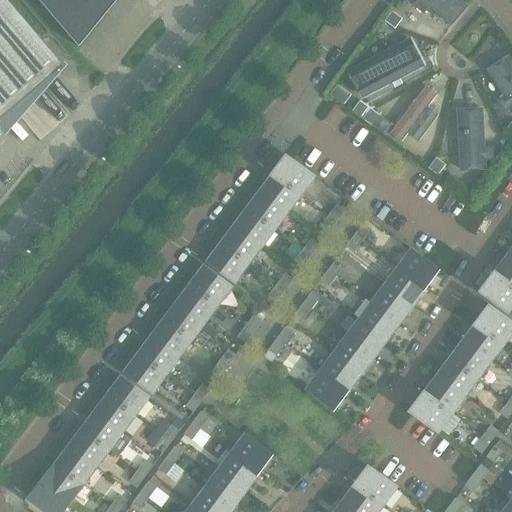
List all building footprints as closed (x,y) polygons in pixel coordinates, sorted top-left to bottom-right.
[(0,117),(60,66),(3,0),(0,0),(0,140),(3,137),(0,133),(0,117)] [(36,0),(76,47),(100,18),(114,0),(36,0)] [(460,0),(419,0),(414,6),(425,15),(429,10),(450,26),(467,5),(460,0)] [(395,29),(402,20),(392,12),(385,22),(395,29)] [(411,40),(349,73),(363,100),(426,67),(411,40)] [(511,61),(507,54),(485,67),(500,92),(493,97),(503,112),(510,108),(511,111),(511,61)] [(337,85),(330,95),(344,105),(351,95),(337,85)] [(423,85),(390,136),(401,143),(407,134),(419,142),(438,114),(429,108),(438,94),(423,85)] [(362,119),(370,109),(360,102),(352,112),(362,119)] [(372,126),(380,116),(371,110),(370,109),(362,119),(372,126)] [(484,110),(457,110),(457,175),(484,175),(484,160),(491,160),(491,147),(484,147),(484,110)] [(380,116),(372,126),(388,138),(396,127),(391,124),(380,116)] [(315,177),(292,160),(287,156),(273,175),(301,196),(315,177)] [(438,176),(445,166),(436,159),(428,169),(438,176)] [(301,196),(273,175),(260,192),(288,213),(301,196)] [(288,213),(260,192),(247,209),(275,230),(288,213)] [(337,222),(345,211),(337,205),(329,216),(337,222)] [(275,230),(247,209),(235,226),(263,247),(275,230)] [(328,233),(337,222),(329,216),(321,227),(328,233)] [(362,241),(371,230),(363,224),(355,236),(362,241)] [(263,247),(235,226),(221,244),(249,265),(263,247)] [(354,253),(362,241),(355,236),(346,247),(354,253)] [(311,256),(319,246),(319,245),(311,239),(303,251),(311,256)] [(249,265),(221,244),(208,262),(236,283),(249,265)] [(440,271),(426,261),(412,250),(398,268),(426,289),(440,271)] [(302,267),(311,256),(303,251),(295,262),(302,267)] [(511,260),(507,257),(495,274),(511,287),(511,260)] [(336,276),(345,265),(337,259),(329,270),(336,276)] [(232,288),(204,267),(190,285),(218,306),(232,288)] [(426,289),(398,268),(385,286),(414,306),(426,289)] [(328,287),(336,276),(329,270),(320,282),(328,287)] [(285,291),(293,280),(286,274),(277,285),(285,291)] [(511,309),(511,287),(495,274),(481,292),(509,313),(511,309)] [(218,306),(190,285),(177,302),(206,323),(218,306)] [(276,302),(285,291),(277,285),(269,296),(276,302)] [(414,306),(385,286),(372,303),(401,324),(414,306)] [(311,311),(319,300),(311,294),(303,305),(311,311)] [(206,323),(177,302),(165,319),(193,340),(206,323)] [(401,324),(372,303),(359,320),(388,341),(401,324)] [(302,322),(310,311),(311,311),(303,305),(294,316),(302,322)] [(511,335),(511,323),(490,306),(476,325),(504,346),(511,335)] [(254,332),(262,322),(262,321),(255,315),(246,327),(254,332)] [(193,340),(165,319),(152,337),(180,358),(193,340)] [(388,341),(359,320),(346,337),(374,359),(388,341)] [(504,346),(476,325),(463,342),(491,363),(504,346)] [(245,343),(254,332),(246,327),(238,338),(245,343)] [(285,345),(293,334),(285,329),(277,340),(285,345)] [(180,358),(152,337),(139,354),(167,375),(180,358)] [(374,359),(346,337),(334,355),(362,376),(374,359)] [(276,357),(284,346),(285,345),(277,340),(268,351),(276,357)] [(491,363),(463,342),(450,359),(478,380),(491,363)] [(228,367),(236,356),(236,355),(229,350),(220,361),(228,367)] [(167,375),(139,354),(125,372),(153,393),(167,375)] [(362,376),(334,355),(321,372),(349,393),(362,376)] [(478,380),(450,359),(437,377),(465,397),(478,380)] [(220,378),(228,367),(220,361),(212,372),(220,378)] [(349,393),(321,372),(307,390),(335,411),(349,393)] [(150,398),(122,377),(108,395),(136,416),(150,398)] [(465,397),(437,377),(424,394),(452,415),(465,397)] [(202,401),(210,391),(210,390),(203,384),(194,396),(202,401)] [(452,415),(424,394),(411,412),(439,433),(452,415)] [(136,416),(108,395),(95,413),(123,434),(136,416)] [(194,412),(202,401),(194,396),(186,407),(194,412)] [(508,419),(511,413),(511,405),(508,403),(500,414),(508,419)] [(123,434),(95,413),(82,430),(110,451),(123,434)] [(200,430),(209,418),(201,413),(193,424),(200,430)] [(192,441),(200,430),(193,424),(184,435),(192,441)] [(171,442),(179,432),(180,431),(172,425),(163,437),(171,442)] [(490,443),(498,432),(491,426),(482,437),(490,443)] [(110,451),(82,430),(69,447),(97,468),(110,451)] [(273,456),(245,435),(232,453),(260,474),(273,456)] [(163,454),(171,442),(163,437),(155,448),(163,454)] [(482,454),(490,443),(482,437),(474,449),(482,454)] [(97,468),(69,447),(56,465),(84,486),(97,468)] [(174,464),(182,453),(175,447),(167,458),(174,464)] [(494,464),(502,453),(494,447),(486,458),(494,464)] [(260,474),(232,453),(219,471),(247,492),(260,474)] [(166,476),(174,464),(167,458),(158,470),(166,476)] [(145,477),(153,466),(154,466),(146,460),(137,472),(145,477)] [(84,486),(56,465),(44,481),(72,502),(84,486)] [(481,481),(489,470),(481,465),(473,476),(481,481)] [(397,488),(371,468),(369,467),(356,485),(384,506),(397,488)] [(247,492),(219,471),(206,488),(234,509),(247,492)] [(137,488),(145,477),(137,472),(129,482),(137,488)] [(472,493),(480,483),(481,481),(473,476),(465,487),(472,493)] [(72,502),(44,481),(36,492),(30,500),(46,511),(63,511),(65,511),(72,502)] [(148,499),(157,488),(149,482),(141,493),(148,499)] [(379,511),(384,506),(356,485),(343,503),(355,511),(379,511)] [(231,511),(234,509),(206,488),(193,505),(201,511),(231,511)] [(140,510),(148,499),(141,493),(132,504),(140,510)] [(119,511),(127,501),(128,500),(120,495),(111,506),(119,511)] [(449,511),(457,511),(463,505),(455,499),(447,510),(449,511)] [(355,511),(343,503),(335,511),(355,511)]
